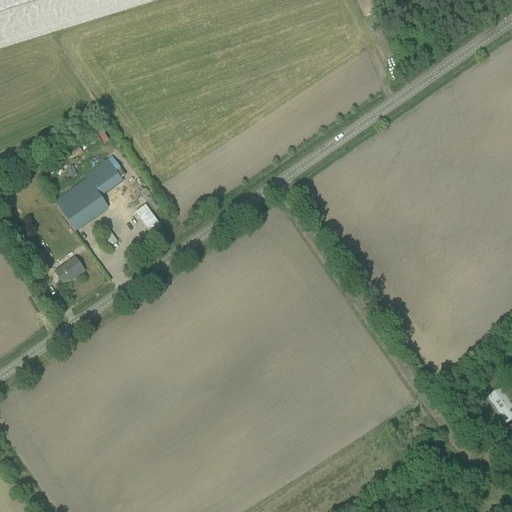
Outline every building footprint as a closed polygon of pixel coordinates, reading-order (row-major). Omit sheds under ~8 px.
[(87,179),(54,202),(75,232),(108,209),(100,198),(123,181),(108,159),(85,175),(87,179)] [(135,214),(149,233),(159,225),(145,206),(135,214)] [(102,247),(109,242),(103,233),(96,237),(102,247)] [(32,242),(21,249),(38,273),(49,265),(32,242)] [(55,273),(57,276),(62,284),(70,278),(72,281),(84,272),(74,259),(55,273)] [(504,427),(511,421),(511,402),(501,387),(485,399),(504,427)]
